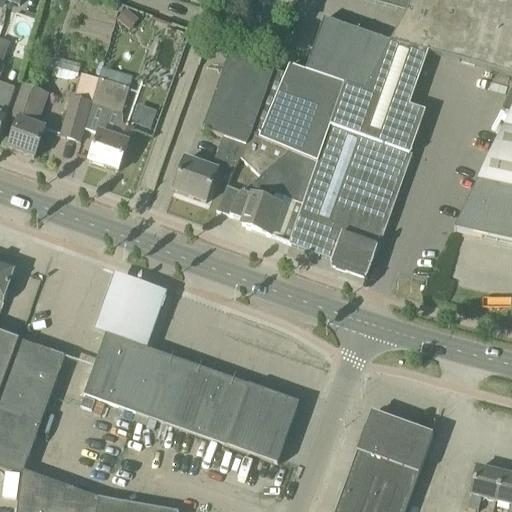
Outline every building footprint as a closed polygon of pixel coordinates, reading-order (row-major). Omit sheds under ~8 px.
[(388,0),(386,7),(397,10),(400,0),(388,0)] [(390,45),(428,55),(511,77),(511,0),(413,0),(407,13),(390,45)] [(400,0),(397,10),(407,13),(413,0),(400,0)] [(364,94),(385,54),(390,45),(323,21),(305,74),(289,68),(285,77),(274,73),(250,138),(318,164),(330,129),(345,87),(364,94)] [(366,282),(410,158),(426,115),(409,109),(428,55),(390,45),(385,54),(364,94),(345,87),(330,129),(318,164),(303,206),(289,247),(332,263),(330,269),(366,282)] [(250,138),(274,73),(228,56),(201,132),(222,139),(211,171),(185,162),(173,194),(206,205),(216,174),(231,180),(240,160),(241,162),(242,159),(250,138)] [(0,137),(7,118),(4,117),(17,81),(0,74),(0,73),(2,69),(0,68),(0,137)] [(71,99),(65,120),(60,139),(80,145),(91,106),(98,81),(81,77),(74,100),(71,99)] [(129,90),(98,81),(91,106),(122,115),(129,90)] [(42,97),(29,92),(22,90),(11,121),(18,124),(8,152),(34,161),(45,132),(31,127),(42,97)] [(511,112),(454,233),(511,245),(511,112)] [(116,142),(98,136),(89,164),(118,174),(133,131),(122,127),(116,142)] [(242,159),(241,162),(260,180),(264,181),(261,191),(274,196),(271,205),(281,209),(270,240),(281,244),(289,247),(303,206),(318,164),(250,138),(242,159)] [(271,205),(274,196),(261,191),(264,181),(260,180),(241,194),(225,188),(216,214),(243,224),(242,229),(270,240),(281,209),(271,205)] [(0,313),(15,272),(0,266),(0,313)] [(117,274),(97,332),(148,350),(168,293),(117,274)] [(0,393),(17,348),(20,349),(22,345),(0,336),(0,393)] [(105,338),(105,340),(84,397),(136,416),(156,359),(106,340),(106,338),(105,338)] [(65,361),(22,345),(20,349),(17,348),(0,393),(0,467),(22,475),(23,475),(65,361)] [(136,416),(278,467),(278,466),(276,465),(295,411),(216,383),(218,379),(217,379),(216,380),(156,359),(136,416)] [(356,456),(357,456),(418,478),(433,438),(432,438),(431,439),(416,433),(415,437),(401,432),(403,428),(371,417),(366,432),(365,432),(356,456)] [(336,511),(405,511),(418,478),(357,456),(336,511)] [(501,477),(477,471),(470,499),(471,499),(467,511),(478,511),(481,501),(494,505),(501,477)] [(98,511),(99,503),(23,475),(22,475),(17,511),(98,511)] [(511,511),(511,479),(501,477),(494,505),(509,508),(508,511),(511,511)] [(152,511),(99,503),(98,511),(152,511)]
